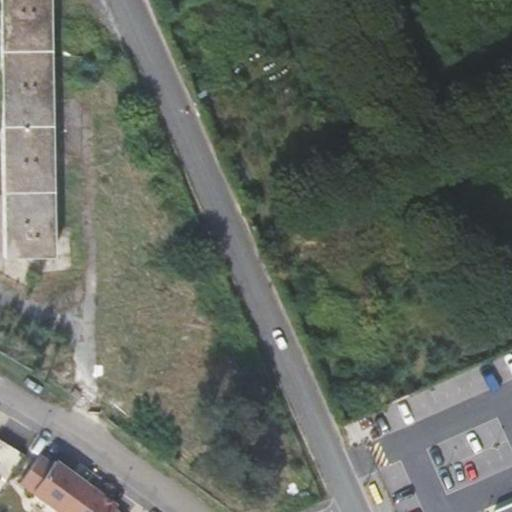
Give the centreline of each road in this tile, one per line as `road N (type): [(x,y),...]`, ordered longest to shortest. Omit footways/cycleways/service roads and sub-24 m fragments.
road 1 (residential): [(359,511),(128,0)]
road 2 (unclassified): [(184,511),(0,388)]
